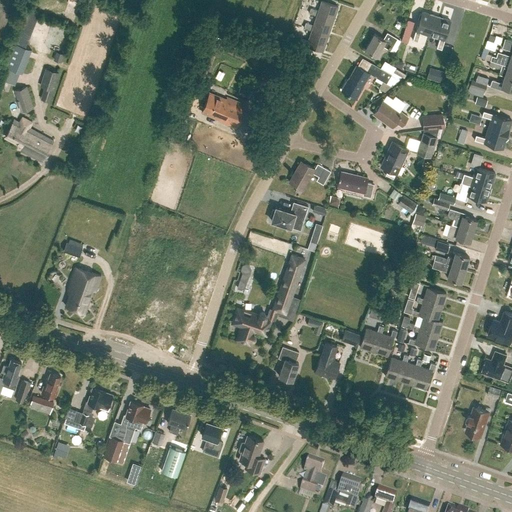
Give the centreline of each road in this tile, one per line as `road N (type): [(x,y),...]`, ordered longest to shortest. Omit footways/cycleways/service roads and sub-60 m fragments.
road 1 (residential): [(422,465),(511,181)]
road 2 (residential): [(188,382),(230,250),(287,141)]
road 3 (secondary): [(188,382),(0,317)]
road 4 (residential): [(287,141),(362,155),(369,126),(317,88)]
road 5 (secondary): [(311,428),(188,382)]
